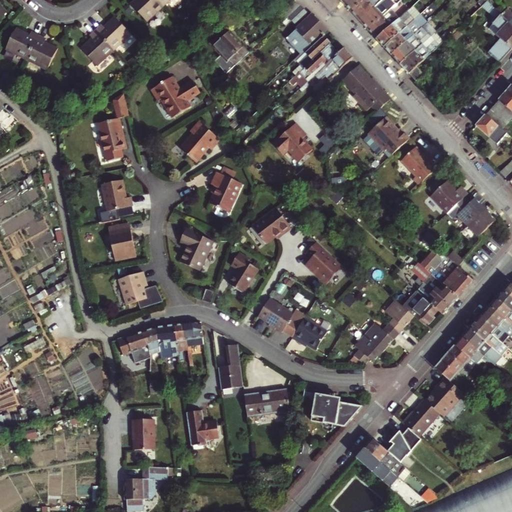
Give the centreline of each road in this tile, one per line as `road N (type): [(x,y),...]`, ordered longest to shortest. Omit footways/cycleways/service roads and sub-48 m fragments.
road 1 (residential): [(0,93),(50,145),(80,294),(102,329)]
road 2 (residential): [(186,312),(220,320),(317,377),(405,376)]
road 3 (residential): [(315,0),(448,143)]
road 4 (residential): [(291,511),(405,376)]
road 5 (unclassified): [(102,329),(114,374),(116,496)]
road 6 (residential): [(405,376),(511,255)]
road 7 (residential): [(159,183),(156,245),(186,312)]
